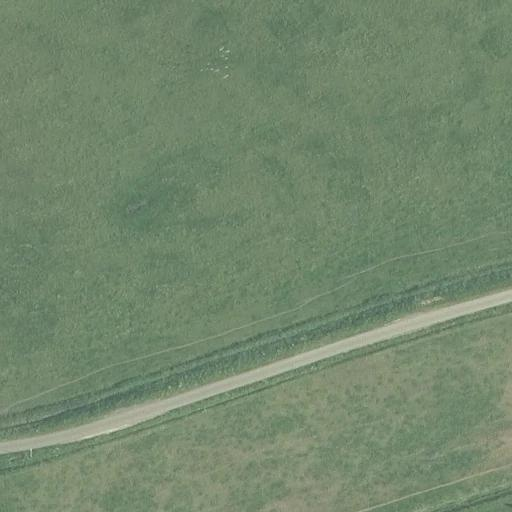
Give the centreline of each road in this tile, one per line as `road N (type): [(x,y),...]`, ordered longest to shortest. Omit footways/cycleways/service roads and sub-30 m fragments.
road 1 (unclassified): [(0,449),(66,437),(511,296)]
road 2 (track): [(511,467),(371,511)]
